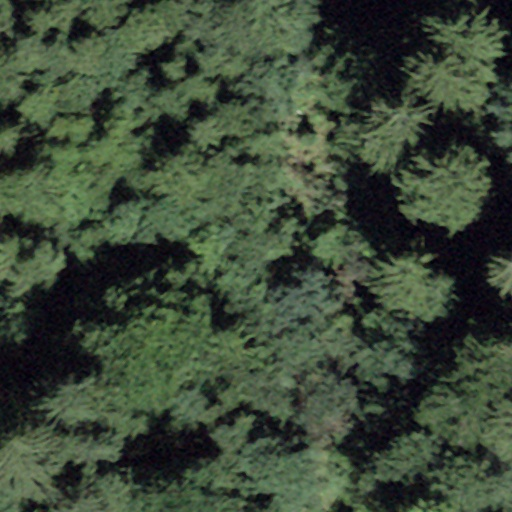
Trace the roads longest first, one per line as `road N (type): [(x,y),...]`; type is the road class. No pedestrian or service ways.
road 1 (track): [(0,340),(11,352),(34,336),(89,240)]
road 2 (track): [(17,0),(0,128)]
